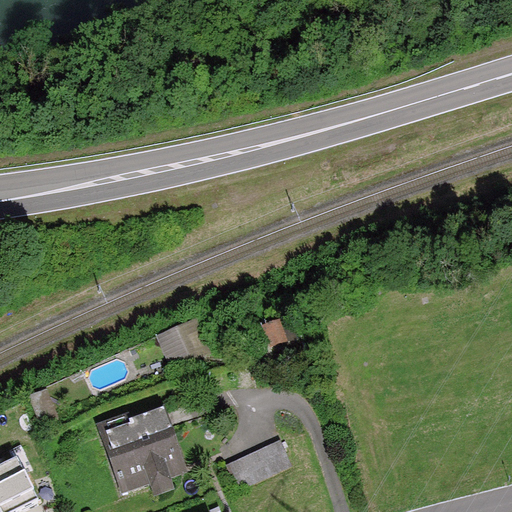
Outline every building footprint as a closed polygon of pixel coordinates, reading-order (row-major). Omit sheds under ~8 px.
[(287,319),(264,328),(271,347),(294,338),(287,319)] [(199,323),(158,339),(170,370),(211,354),(199,323)] [(128,412),(95,424),(120,493),(152,482),(157,494),(177,487),(172,473),(187,468),(165,408),(130,420),(128,412)] [(281,443),(228,466),(238,488),(291,465),(281,443)] [(16,511),(39,501),(18,459),(0,467),(0,509),(1,511),(16,511)]
